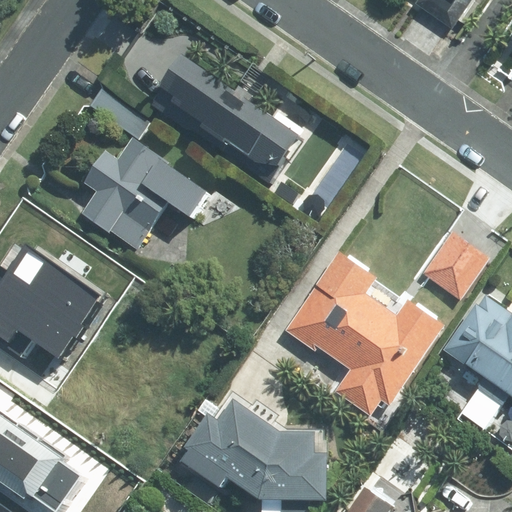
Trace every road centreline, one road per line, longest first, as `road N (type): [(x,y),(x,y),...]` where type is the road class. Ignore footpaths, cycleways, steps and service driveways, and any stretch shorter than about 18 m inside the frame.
road 1 (residential): [(285,0),(511,159)]
road 2 (residential): [(0,107),(74,0)]
